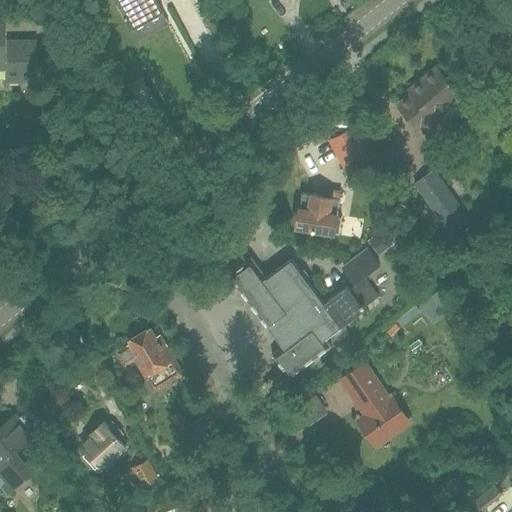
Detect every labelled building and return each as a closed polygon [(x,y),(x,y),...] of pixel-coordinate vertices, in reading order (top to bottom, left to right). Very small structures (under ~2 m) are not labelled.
[(117,0),(133,29),(164,12),(157,0),(117,0)] [(6,81),(37,80),(37,39),(6,39),(5,20),(0,19),(0,66),(6,66),(6,81)] [(410,89),(396,100),(433,145),(451,130),(435,110),(457,92),(434,64),(407,86),(410,89)] [(352,126),(330,137),(348,171),(370,160),(352,126)] [(449,234),(470,219),(435,168),(414,183),(449,234)] [(339,214),(342,190),(324,187),(323,194),(302,190),(297,224),(339,231),(342,215),(339,214)] [(378,254),(393,242),(385,231),(370,243),(378,254)] [(325,301),(342,325),(365,308),(364,306),(380,294),(365,274),(380,262),(368,246),(344,265),(357,283),(350,288),(347,284),(325,301)] [(342,325),(325,301),(292,257),(267,276),(251,255),(228,273),(282,345),(272,353),(290,377),(332,345),(326,337),(342,325)] [(430,325),(456,306),(442,288),(416,308),(430,325)] [(131,342),(118,350),(125,362),(135,356),(147,374),(156,389),(182,373),(173,358),(158,335),(155,337),(149,328),(130,339),(131,342)] [(353,388),(369,412),(360,419),(377,442),(409,420),(390,392),(387,394),(365,362),(341,378),(349,390),(353,388)] [(172,417),(181,432),(190,426),(182,412),(172,417)] [(0,475),(11,488),(17,483),(32,470),(15,450),(33,435),(16,414),(15,414),(15,415),(0,427),(0,475)] [(202,420),(190,426),(181,432),(189,445),(210,433),(202,420)] [(103,467),(126,446),(119,439),(122,436),(110,423),(107,426),(103,421),(81,442),(85,447),(84,447),(103,467)] [(56,453),(43,438),(34,445),(47,461),(56,453)] [(150,458),(133,465),(141,484),(158,477),(150,458)] [(494,482),(473,500),(482,510),(502,493),(494,482)]
